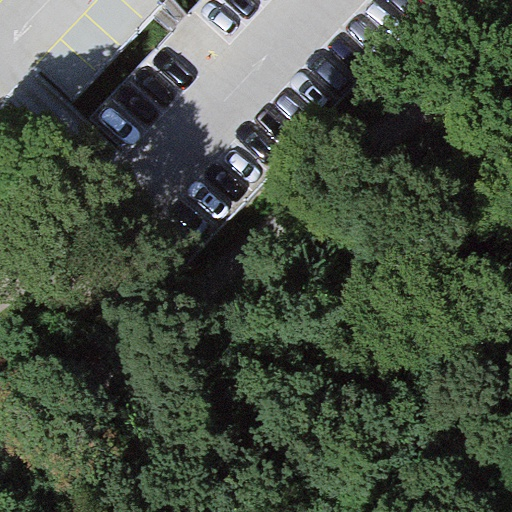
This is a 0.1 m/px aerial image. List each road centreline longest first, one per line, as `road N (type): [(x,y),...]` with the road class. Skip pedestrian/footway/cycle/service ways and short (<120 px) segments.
road 1 (track): [(511,15),(187,310),(0,460)]
road 2 (unknown): [(172,160),(187,310)]
